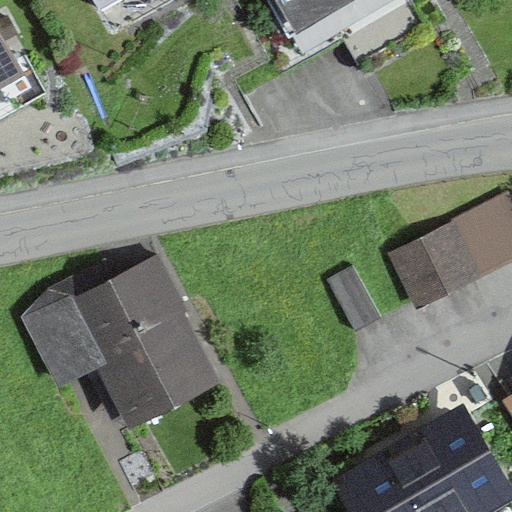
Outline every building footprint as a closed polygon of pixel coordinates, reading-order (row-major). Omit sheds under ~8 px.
[(69,0),(89,34),(151,0),(69,0)] [(268,0),(270,3),(258,9),(278,46),(360,0),(268,0)] [(436,224),(462,275),(511,249),(511,241),(489,197),(436,224)] [(436,224),(377,255),(403,305),(462,275),(436,224)] [(138,270),(13,329),(42,391),(82,372),(112,436),(197,396),(138,270)] [(511,391),(494,403),(511,430),(511,391)] [(446,416),(331,478),(349,511),(474,511),(493,502),(446,416)]
